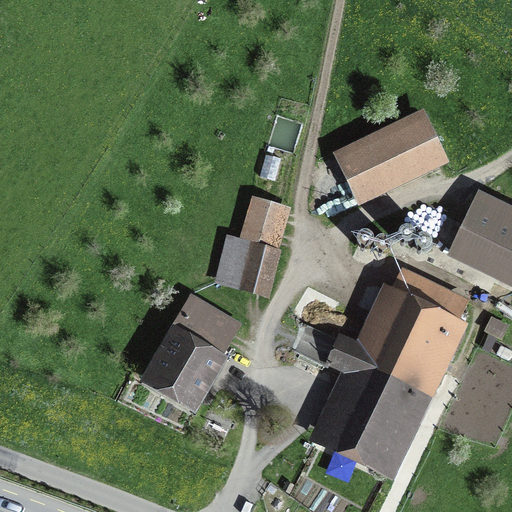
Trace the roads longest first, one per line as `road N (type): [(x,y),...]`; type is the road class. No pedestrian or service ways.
road 1 (track): [(342,0),(303,214),(313,265),(352,274),(423,273),(475,296),(483,313),(391,511)]
road 2 (unclassified): [(444,189),(352,235),(291,293),(266,340),(246,463),(226,511)]
road 3 (unclassified): [(0,460),(130,511)]
